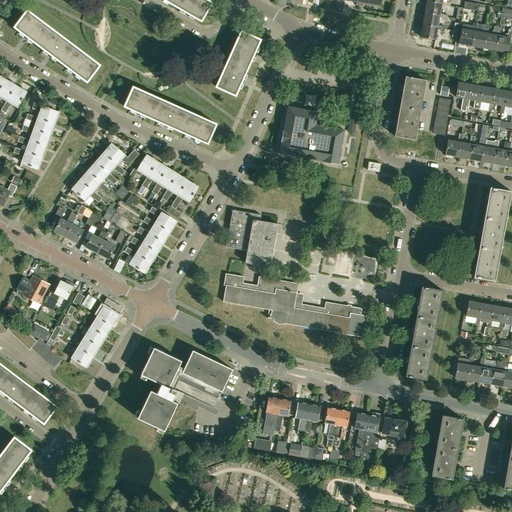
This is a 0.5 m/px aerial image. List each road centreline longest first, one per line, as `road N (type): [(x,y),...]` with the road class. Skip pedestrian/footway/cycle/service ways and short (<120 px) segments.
road 1 (residential): [(0,51),(121,124),(233,172)]
road 2 (unclassified): [(379,389),(278,367),(151,303)]
road 3 (residential): [(151,303),(0,227)]
road 4 (residential): [(233,172),(298,28)]
road 5 (residential): [(151,303),(233,172)]
road 6 (residential): [(395,50),(377,144),(386,159),(418,166)]
road 7 (unclassified): [(511,413),(379,389)]
road 8 (unclassified): [(86,408),(151,303)]
road 9 (residential): [(146,0),(207,33),(248,0)]
